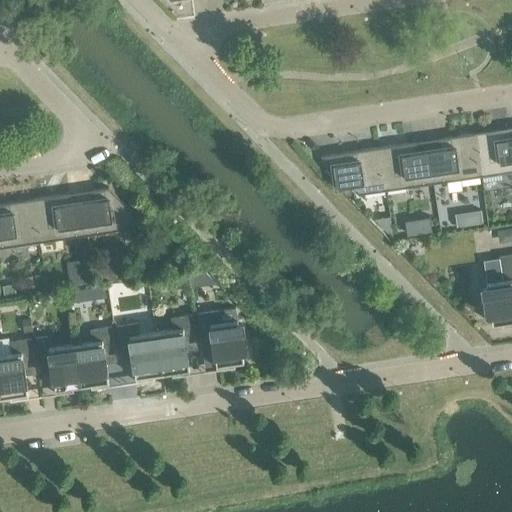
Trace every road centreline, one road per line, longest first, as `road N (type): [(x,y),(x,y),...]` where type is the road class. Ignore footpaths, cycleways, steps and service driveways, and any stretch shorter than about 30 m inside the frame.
road 1 (residential): [(0,434),(511,358)]
road 2 (residential): [(511,97),(260,130),(222,96)]
road 3 (residential): [(170,38),(421,0)]
road 4 (residential): [(13,55),(65,109),(79,149),(59,164),(0,172)]
